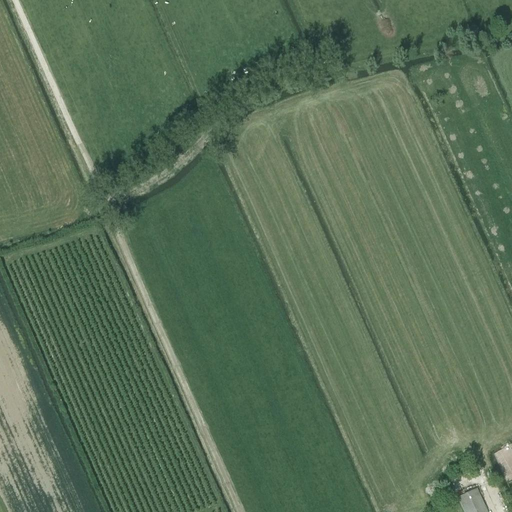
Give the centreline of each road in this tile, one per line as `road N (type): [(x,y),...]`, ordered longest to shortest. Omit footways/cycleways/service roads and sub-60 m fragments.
road 1 (track): [(511,31),(254,95),(160,174),(0,243)]
road 2 (track): [(15,0),(105,203)]
